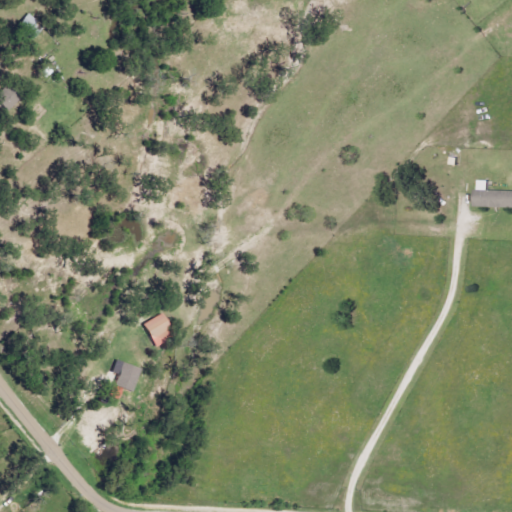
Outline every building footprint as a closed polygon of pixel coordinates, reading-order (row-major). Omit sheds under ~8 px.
[(44,26),(28,14),(18,27),(34,39),(44,26)] [(0,92),(0,100),(9,110),(23,98),(10,84),(0,92)] [(478,208),(511,208),(511,191),(492,191),(492,182),(482,181),(482,190),(479,190),(478,208)] [(174,339),(164,314),(144,323),(154,347),(174,339)] [(114,386),(132,393),(140,369),(116,360),(112,373),(118,375),(114,386)]
